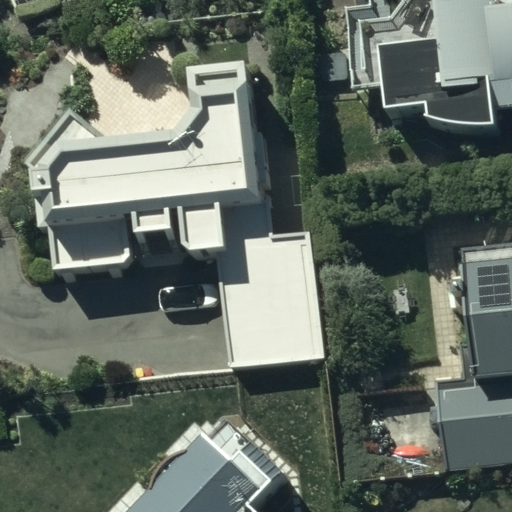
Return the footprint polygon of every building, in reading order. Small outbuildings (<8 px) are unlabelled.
[(9,0),(22,28),(74,5),(73,2),(77,0),(9,0)] [(511,0),(414,0),(395,26),(393,4),(387,4),(386,0),(369,0),(370,7),(347,8),(352,93),(386,93),(387,119),(430,118),(430,132),(467,141),(499,140),(499,121),(511,119),(511,0)] [(135,269),(195,267),(223,267),(231,374),(327,364),(315,240),(275,244),(266,140),(259,141),(253,77),(193,83),(197,124),(181,145),(116,152),(74,119),(31,176),(37,182),(37,212),(42,212),(42,238),(53,238),(53,279),(130,275),(130,270),(135,269)] [(439,387),(448,474),(511,467),(511,250),(464,255),(476,383),(439,387)] [(261,511),(290,483),(233,428),(210,452),(207,449),(194,464),(192,464),(191,464),(189,465),(187,465),(186,466),(184,466),(183,467),(181,468),(180,469),(178,469),(177,470),(175,471),(174,472),(173,473),(171,474),(170,475),(169,477),(168,478),(167,479),(166,481),(165,482),(163,483),(163,485),(162,486),(161,487),(160,489),(159,490),(159,492),(158,494),(158,495),(157,497),(157,498),(156,500),(156,502),(156,503),(147,511),(261,511)]
